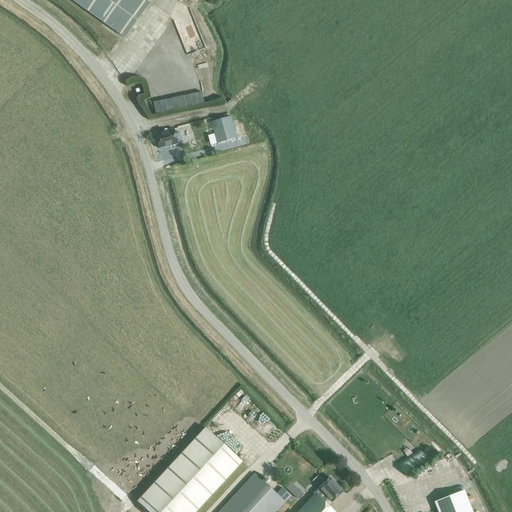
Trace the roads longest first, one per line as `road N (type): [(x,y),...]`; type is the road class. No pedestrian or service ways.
road 1 (unclassified): [(387,511),(361,474),(191,300),(141,143),(116,97),(62,32),(21,0)]
road 2 (track): [(211,511),(370,352)]
road 3 (track): [(370,352),(267,247),(274,202)]
road 4 (track): [(0,385),(132,504),(126,511)]
road 5 (track): [(370,352),(476,462)]
road 6 (track): [(252,85),(225,107),(133,128)]
